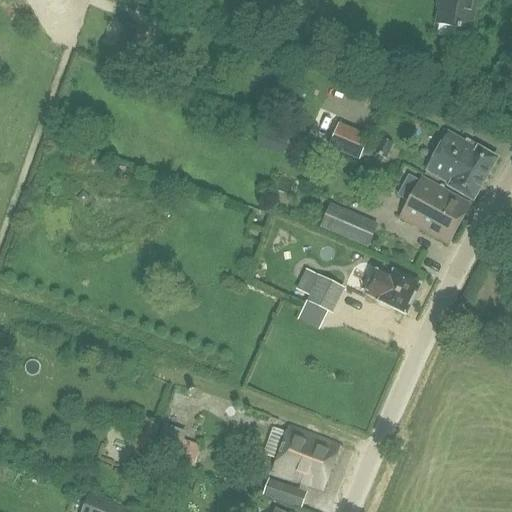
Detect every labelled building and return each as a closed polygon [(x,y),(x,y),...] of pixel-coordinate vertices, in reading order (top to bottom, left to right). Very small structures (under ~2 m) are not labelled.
[(440,9),(437,25),(471,31),(476,0),(439,0),(438,9),(440,9)] [(141,58),(151,33),(126,23),(115,48),(141,58)] [(495,109),(492,125),(500,127),(504,111),(495,109)] [(327,148),(359,160),(369,135),(337,123),(327,148)] [(288,140),(262,130),(256,145),(283,155),(288,140)] [(426,173),(450,187),(449,188),(474,203),(497,161),(478,150),(477,151),(448,135),(426,173)] [(386,159),(393,142),(380,137),(373,153),(376,154),(374,159),(382,163),(384,158),(386,159)] [(269,183),(286,189),(291,177),(273,171),(269,183)] [(252,194),(255,183),(236,178),(233,189),(252,194)] [(423,180),(401,219),(449,246),(470,207),(423,180)] [(319,228),(368,248),(378,224),(330,204),(319,228)] [(332,315),(345,289),(302,267),(292,288),(308,296),(305,301),(332,315)] [(395,274),(392,278),(379,271),(365,297),(380,304),(380,303),(404,316),(409,307),(410,308),(416,297),(414,295),(419,286),(395,274)] [(499,289),(502,290),(497,306),(511,310),(511,276),(503,274),(499,289)] [(179,417),(186,400),(177,396),(170,414),(179,417)] [(151,451),(161,424),(142,417),(132,444),(151,451)] [(97,427),(105,445),(121,438),(112,420),(97,427)] [(194,467),(201,446),(181,439),(184,432),(163,425),(154,452),(174,459),(174,460),(194,467)] [(291,429),(274,475),(322,493),(339,446),(291,429)] [(160,468),(161,480),(174,479),(173,467),(160,468)] [(261,497),(300,509),(306,490),(267,478),(261,497)] [(80,511),(134,511),(87,494),(80,511)]
